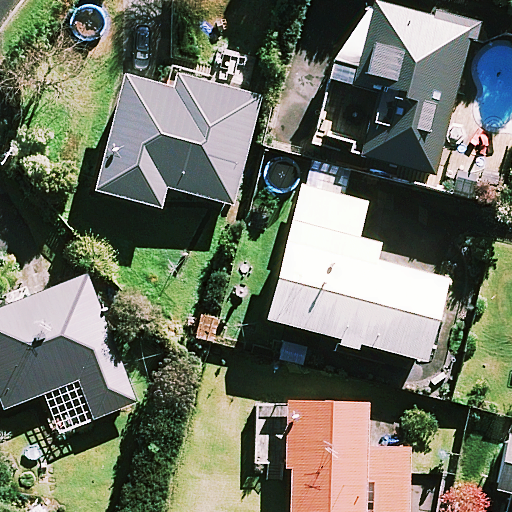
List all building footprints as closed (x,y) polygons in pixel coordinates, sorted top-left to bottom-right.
[(427,174),(467,19),(424,8),(423,14),(366,0),(362,0),(344,71),(372,78),(352,154),(427,174)] [(227,203),(254,93),(245,91),(252,60),(211,51),(204,81),(165,72),(162,85),(112,73),(84,189),(153,205),(157,186),(227,203)] [(288,184),(254,316),(328,335),(326,343),(344,347),(346,340),(415,358),(436,277),(364,258),(369,241),(351,237),(360,203),(288,184)] [(132,401),(77,270),(0,302),(0,405),(37,391),(55,433),(132,401)] [(361,402),(255,400),(254,464),(284,465),(283,511),(404,511),(406,448),(360,446),(361,402)] [(511,511),(511,435),(498,433),(485,487),(511,493),(511,511)] [(48,511),(37,494),(8,511),(48,511)]
